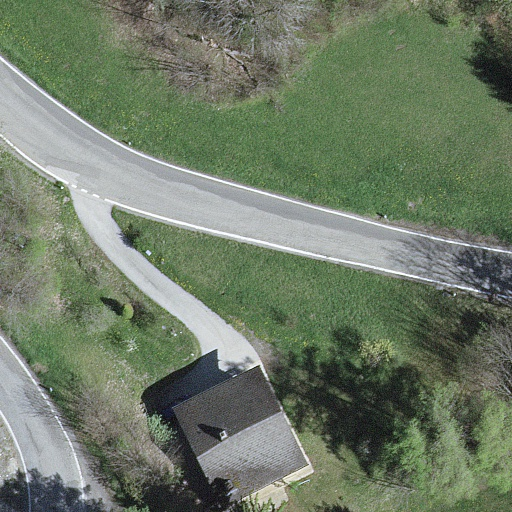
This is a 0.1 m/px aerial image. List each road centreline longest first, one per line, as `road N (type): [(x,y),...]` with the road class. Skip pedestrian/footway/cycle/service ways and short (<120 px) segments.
road 1 (tertiary): [(0,96),(57,141),(150,187),(511,276)]
road 2 (tertiary): [(54,511),(43,438),(0,368)]
